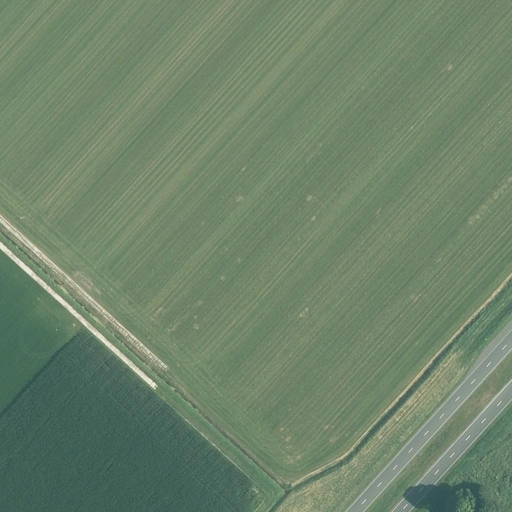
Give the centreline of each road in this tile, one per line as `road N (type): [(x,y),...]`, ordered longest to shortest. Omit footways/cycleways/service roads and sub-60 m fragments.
road 1 (trunk): [(511,340),(355,511)]
road 2 (trunk): [(403,511),(511,391)]
